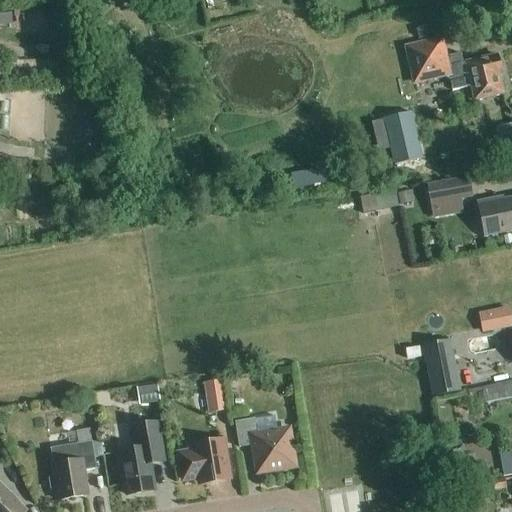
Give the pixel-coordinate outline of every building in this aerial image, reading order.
[(0,25),(12,25),(10,5),(0,5),(0,25)] [(418,38),(435,34),(432,25),(416,29),(418,38)] [(460,54),(444,59),(440,39),(403,48),(411,84),(440,78),(450,84),(451,91),(461,91),(470,88),(473,102),(503,95),(498,75),(501,74),(497,56),(462,64),(460,54)] [(393,166),(422,159),(411,113),(382,120),(393,166)] [(8,160),(9,157),(0,155),(0,177),(29,182),(30,174),(41,175),(43,165),(8,160)] [(292,189),(324,185),(321,170),(290,174),(292,189)] [(460,200),(471,198),(467,178),(426,186),(432,220),(463,214),(460,200)] [(414,203),(411,191),(397,194),(399,206),(414,203)] [(395,192),(379,195),(382,211),(398,208),(395,192)] [(354,212),(377,211),(376,195),(354,196),(354,212)] [(511,198),(503,201),(502,198),(475,203),(482,237),(509,231),(509,232),(511,231),(511,198)] [(479,315),(482,330),(511,324),(509,309),(479,315)] [(460,392),(450,340),(421,346),(432,398),(460,392)] [(421,359),(419,348),(404,350),(406,361),(421,359)] [(227,411),(222,381),(203,384),(208,415),(227,411)] [(136,389),(139,406),(160,403),(157,385),(136,389)] [(483,391),(485,405),(511,399),(511,385),(493,388),(493,389),(483,391)] [(255,419),(235,422),(240,448),(253,445),(258,473),(296,467),(289,430),(258,435),(255,419)] [(165,463),(159,423),(132,427),(136,450),(120,452),(128,495),(155,491),(150,466),(165,463)] [(230,478),(223,441),(194,446),(196,456),(180,458),(184,480),(211,475),(212,481),(230,478)] [(81,460),(54,465),(56,477),(52,477),(50,479),(51,489),(55,490),(58,490),(60,500),(88,496),(84,471),(97,469),(92,442),(79,444),(81,460)] [(503,478),(511,476),(511,463),(501,465),(503,478)] [(0,511),(25,511),(0,486),(0,511)]
